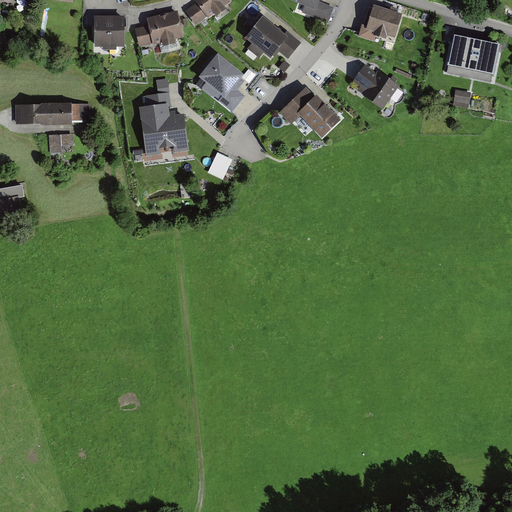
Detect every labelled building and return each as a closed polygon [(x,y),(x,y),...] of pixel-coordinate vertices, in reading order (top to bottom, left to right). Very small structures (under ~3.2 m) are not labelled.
[(197,0),(199,2),(188,11),(201,27),(216,14),(222,20),(231,13),(227,8),(234,2),(231,0),(197,0)] [(295,0),(306,5),(302,13),(326,24),(335,5),(325,0),(295,0)] [(405,15),(378,6),(369,29),(396,39),(405,15)] [(151,26),(139,29),(143,46),(156,43),(157,47),(184,41),(178,13),(149,19),(151,26)] [(115,17),(99,17),(99,50),(115,49),(115,17)] [(128,17),(115,17),(115,49),(128,49),(128,17)] [(246,41),(271,61),(278,52),(288,41),(284,37),(263,20),(246,41)] [(284,37),(288,41),(278,52),(288,60),(301,45),(287,33),(284,37)] [(504,45),(459,36),(450,75),(495,85),(504,45)] [(250,78),(222,55),(202,78),(210,83),(206,87),(218,96),(220,94),(225,98),(220,102),(233,113),(248,96),(240,90),(250,78)] [(363,97),(383,112),(400,88),(380,73),(378,76),(365,66),(353,84),(366,93),(363,97)] [(156,82),(158,95),(146,97),(148,109),(168,106),(169,108),(172,108),(168,80),(156,82)] [(346,120),(311,88),(286,115),(297,124),(304,116),(329,139),(346,120)] [(469,108),(473,93),(457,89),(454,105),(469,108)] [(91,106),(18,108),(19,124),(43,124),(43,128),(75,127),(75,123),(91,122),(91,106)] [(141,118),(141,122),(146,158),(160,156),(160,151),(174,149),(175,154),(189,152),(184,116),(176,117),(175,113),(169,114),(169,108),(168,106),(148,109),(140,110),(141,118)] [(50,134),(51,153),(74,152),(73,133),(50,134)] [(218,154),(208,175),(223,182),(233,161),(218,154)] [(0,215),(24,212),(22,199),(28,199),(26,187),(0,190),(0,215)]
